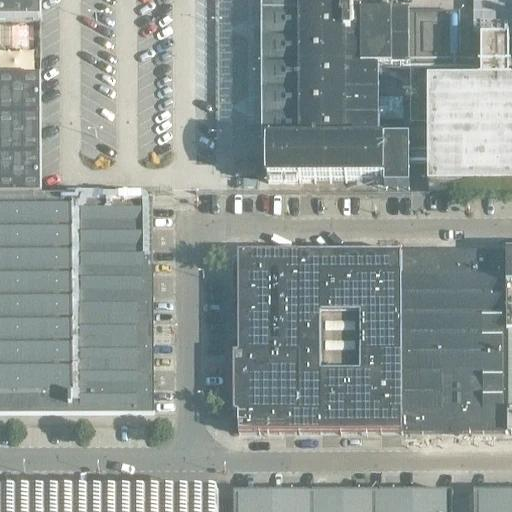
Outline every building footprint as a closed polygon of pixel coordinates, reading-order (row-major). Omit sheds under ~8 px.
[(0,0),(0,23),(41,23),(40,0),(0,0)] [(378,148),(377,70),(460,69),(460,36),(459,16),(344,16),(344,0),(263,0),(263,14),(264,69),(264,94),(264,148),(268,148),(268,154),(268,185),(307,185),(378,185),(378,184),(381,184),(385,184),(385,192),(387,192),(409,192),(409,170),(429,170),(429,189),(429,192),(430,192),(430,193),(456,193),(511,192),(511,86),(430,87),(429,87),(429,88),(428,88),(428,160),(409,160),(409,144),(385,144),(385,148),(378,148)] [(511,34),(511,0),(475,0),(475,34),(511,34)] [(511,52),(509,52),(509,45),(481,46),(482,73),(511,73),(511,52)] [(41,194),(40,79),(0,79),(0,197),(41,197),(41,194)] [(240,165),(236,165),(236,180),(258,180),(258,165),(244,165),(240,165)] [(154,409),(153,213),(153,197),(60,197),(41,197),(0,197),(0,416),(51,417),(154,417),(154,409)] [(402,436),(402,256),(238,257),(239,357),(234,357),(234,417),(239,417),(239,437),(402,436)] [(506,436),(506,256),(402,256),(402,436),(506,436)] [(374,511),(375,496),(310,497),(309,511),(374,511)] [(452,511),(453,497),(453,496),(375,496),(374,511),(452,511)] [(511,511),(511,496),(477,496),(474,496),(474,499),(474,511),(511,511)] [(217,511),(218,498),(217,498),(212,498),(201,498),(169,498),(122,498),(114,498),(0,497),(0,511),(217,511)] [(309,511),(310,497),(234,497),(233,511),(309,511)]
